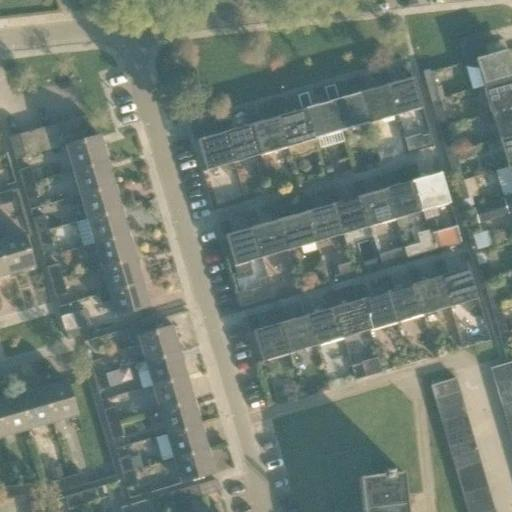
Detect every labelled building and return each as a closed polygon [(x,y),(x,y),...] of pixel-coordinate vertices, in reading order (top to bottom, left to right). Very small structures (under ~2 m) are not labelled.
[(462,52),(485,45),(482,33),(459,40),(462,52)] [(488,56),(485,45),(462,52),(466,63),(477,60),(484,87),(511,78),(511,67),(507,51),(488,56)] [(386,86),(396,117),(423,109),(414,78),(392,84),(388,70),(378,73),(382,87),(386,86)] [(426,84),(435,81),(432,72),(423,75),(426,84)] [(386,86),(382,87),(366,92),(361,78),(351,81),(355,95),(359,94),(369,125),(396,117),(386,86)] [(492,114),(511,107),(511,78),(484,87),(492,114)] [(432,103),(440,100),(435,81),(426,84),(432,103)] [(339,100),(335,86),(334,86),(324,89),(328,103),(332,101),(342,133),(369,125),(359,94),(355,95),(339,100)] [(332,101),(328,103),(312,107),(308,93),(297,96),(302,110),(306,109),(315,140),(342,133),(332,101)] [(439,129),(448,127),(440,100),(432,103),(439,129)] [(306,109),(302,110),(285,115),(281,101),(271,104),(275,118),(279,117),(288,148),(315,140),(306,109)] [(500,140),(511,137),(511,107),(492,114),(500,140)] [(279,117),(275,118),(258,123),(254,109),(244,112),(248,126),(252,125),(261,156),(288,148),(279,117)] [(81,141),(93,138),(86,116),(75,119),(81,141)] [(252,125),(248,126),(231,131),(227,117),(217,120),(221,134),(225,133),(234,164),(261,156),(252,125)] [(70,145),(81,141),(75,119),(63,122),(70,145)] [(65,146),(70,145),(63,122),(52,126),(59,148),(65,146)] [(225,133),(221,134),(204,139),(200,124),(190,127),(195,143),(198,142),(207,172),(234,164),(225,133)] [(48,151),(59,148),(52,126),(41,129),(48,151)] [(447,156),(456,154),(448,127),(439,129),(447,156)] [(37,154),(48,151),(41,129),(30,132),(37,154)] [(26,157),(37,154),(30,132),(20,135),(26,156),(26,157)] [(16,159),(26,156),(20,135),(10,138),(16,159)] [(73,171),(107,161),(100,136),(93,138),(81,141),(70,145),(65,146),(73,171)] [(430,146),(427,136),(421,138),(424,148),(430,146)] [(508,167),(511,166),(511,137),(500,140),(508,167)] [(455,183),(464,180),(456,154),(447,156),(455,183)] [(80,196),(114,186),(107,161),(73,171),(80,196)] [(323,167),(326,176),(336,174),(333,164),(323,167)] [(414,181),(423,212),(450,204),(441,173),(420,179),(415,165),(405,168),(410,182),(414,181)] [(23,186),(34,182),(30,168),(19,171),(23,186)] [(393,187),(389,173),(378,176),(382,190),(386,189),(396,220),(399,228),(402,230),(407,228),(409,224),(407,217),(423,212),(414,181),(410,182),(393,187)] [(483,177),(476,179),(479,188),(486,186),(483,177)] [(473,178),(464,180),(469,199),(478,196),(473,178)] [(460,201),(469,199),(464,180),(455,183),(460,201)] [(386,189),(382,190),(366,195),(362,181),(352,184),(356,198),(360,197),(369,227),(396,220),(386,189)] [(27,200),(38,197),(34,182),(23,186),(27,200)] [(87,219),(121,210),(114,186),(80,196),(66,200),(69,209),(82,205),(87,219)] [(360,197),(356,198),(339,203),(335,189),(325,192),(329,206),(333,205),(343,235),(369,227),(360,197)] [(15,202),(12,190),(0,193),(0,205),(0,206),(15,202)] [(333,205),(329,206),(313,211),(308,196),(298,199),(302,214),(306,213),(316,243),(343,235),(333,205)] [(306,213),(302,214),(286,219),(282,204),(271,208),(275,222),(279,221),(289,251),(316,243),(306,213)] [(479,224),(493,220),(488,204),(474,208),(479,224)] [(94,244),(128,234),(121,210),(87,219),(94,244)] [(279,221),(275,222),(259,226),(255,212),(245,216),(249,230),(253,228),(262,258),(289,251),(279,221)] [(37,234),(48,231),(44,216),(33,219),(37,234)] [(232,234),(228,220),(218,223),(222,238),(226,237),(234,266),(237,277),(251,273),(248,262),(262,258),(253,228),(249,230),(232,234)] [(432,234),(437,249),(458,243),(454,227),(432,234)] [(41,248),(52,245),(48,231),(37,234),(41,248)] [(420,244),(404,249),(407,259),(434,251),(428,232),(417,235),(420,244)] [(0,243),(9,275),(34,268),(24,234),(0,240),(0,243)] [(101,268),(135,258),(128,234),(94,244),(101,268)] [(0,277),(9,275),(0,243),(0,277)] [(392,263),(389,252),(378,256),(381,266),(392,263)] [(109,296),(144,286),(135,258),(101,268),(108,292),(109,296)] [(363,263),(365,271),(377,268),(375,260),(363,263)] [(442,277),(451,307),(478,299),(469,269),(448,275),(444,260),(434,263),(438,278),(442,277)] [(485,285),(493,283),(488,263),(479,266),(485,285)] [(51,282),(62,279),(58,264),(47,268),(51,282)] [(442,277),(438,278),(421,283),(417,268),(407,271),(411,286),(415,284),(424,315),(451,307),(442,277)] [(415,284),(411,286),(395,290),(391,276),(380,279),(384,293),(388,292),(397,323),(424,315),(415,284)] [(55,297),(66,293),(62,279),(51,282),(55,297)] [(492,309),(500,306),(493,283),(485,285),(492,309)] [(388,292),(384,293),(368,298),(364,284),(353,287),(358,301),(362,300),(370,331),(397,323),(388,292)] [(150,307),(144,286),(109,296),(108,292),(99,295),(102,304),(111,301),(115,317),(150,307)] [(263,301),(259,288),(237,294),(241,307),(263,301)] [(362,300),(358,301),(341,306),(337,292),(327,295),(331,309),(335,308),(344,339),(370,331),(362,300)] [(335,308),(331,309),(314,314),(310,300),(300,303),(304,317),(308,316),(317,347),(344,339),(335,308)] [(500,335),(508,333),(500,306),(492,309),(500,335)] [(308,316),(304,317),(287,322),(283,308),(273,310),(277,325),(281,324),(290,355),(317,347),(308,316)] [(61,317),(66,332),(77,328),(72,314),(61,317)] [(281,324),(277,325),(260,330),(256,315),(246,318),(250,334),(254,333),(263,362),(290,355),(281,324)] [(155,332),(152,322),(126,329),(129,339),(137,337),(144,362),(179,352),(172,327),(155,332)] [(503,347),(510,345),(511,340),(511,335),(511,333),(500,336),(503,347)] [(151,386),(186,376),(179,352),(144,362),(151,386)] [(94,377),(105,374),(101,359),(90,362),(94,377)] [(495,382),(511,377),(511,362),(491,369),(495,382)] [(98,391),(109,388),(108,385),(117,383),(114,371),(105,374),(94,377),(98,391)] [(159,410),(193,400),(186,376),(151,386),(159,410)] [(499,395),(511,391),(511,377),(495,382),(499,395)] [(435,399),(459,392),(455,379),(431,386),(435,399)] [(52,423),(77,416),(67,381),(42,389),(52,423)] [(29,430),(52,423),(42,389),(18,396),(29,430)] [(501,405),(511,402),(511,391),(499,395),(501,405)] [(438,411),(463,404),(459,392),(435,399),(438,411)] [(0,422),(4,437),(29,430),(18,396),(0,401),(0,422)] [(166,435),(200,424),(193,400),(159,410),(166,435)] [(505,418),(511,416),(511,402),(501,405),(505,418)] [(442,423),(466,415),(463,404),(438,411),(442,423)] [(108,425),(119,422),(115,407),(104,411),(108,425)] [(445,434),(470,427),(466,415),(442,423),(445,434)] [(112,440),(123,437),(119,422),(108,425),(112,440)] [(173,459),(207,449),(200,424),(166,435),(173,459)] [(449,446),(473,439),(470,427),(445,434),(449,446)] [(452,458),(477,451),(473,439),(449,446),(452,458)] [(180,484),(215,474),(207,449),(173,459),(180,484)] [(456,470),(480,463),(477,451),(452,458),(456,470)] [(122,474),(133,471),(129,456),(118,459),(122,474)] [(459,482),(484,475),(480,463),(456,470),(459,482)] [(394,474),(393,470),(385,471),(385,475),(360,478),(363,511),(408,511),(403,473),(394,474)] [(126,488),(138,485),(133,471),(122,474),(126,488)] [(72,489),(87,485),(83,473),(68,478),(72,489)] [(463,496),(488,489),(484,475),(459,482),(463,496)] [(58,493),(72,489),(68,478),(55,482),(58,493)] [(19,497),(35,496),(33,484),(19,485),(18,486),(19,497)] [(5,499),(19,497),(18,486),(19,485),(3,487),(5,499)] [(187,500),(201,496),(198,485),(184,489),(187,500)] [(84,504),(98,500),(95,489),(80,493),(84,504)] [(172,505),(187,500),(184,489),(169,493),(172,505)] [(466,506),(491,499),(488,489),(463,496),(466,506)] [(69,509),(84,504),(80,493),(65,497),(69,509)] [(137,511),(146,511),(153,510),(150,499),(136,503),(137,511)] [(467,511),(489,511),(494,511),(491,499),(466,506),(467,511)] [(31,511),(56,511),(55,500),(30,503),(31,511)] [(122,511),(137,511),(136,503),(121,508),(122,511)]
